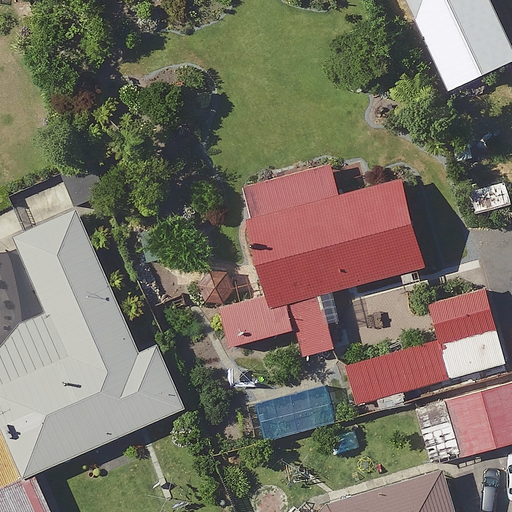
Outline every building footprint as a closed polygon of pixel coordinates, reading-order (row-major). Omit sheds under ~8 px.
[(415,0),(458,97),(511,73),(511,42),(493,0),(415,0)] [(241,357),(307,340),(312,360),(340,353),(335,333),(331,316),(346,312),(342,295),(435,272),(413,185),(349,201),(341,169),(251,191),(278,297),(229,309),(241,357)] [(89,214),(0,251),(0,275),(7,293),(12,349),(0,371),(0,409),(3,417),(0,418),(0,511),(65,511),(51,477),(196,415),(163,338),(145,346),(89,214)] [(511,370),(511,362),(491,295),(440,310),(463,385),(511,370)] [(365,408),(453,381),(440,338),(351,365),(365,408)] [(343,430),(331,392),(253,415),(264,453),(343,430)] [(511,452),(511,397),(427,415),(438,468),(511,452)] [(467,511),(457,480),(354,511),(313,511),(311,503),(281,511),(467,511)]
